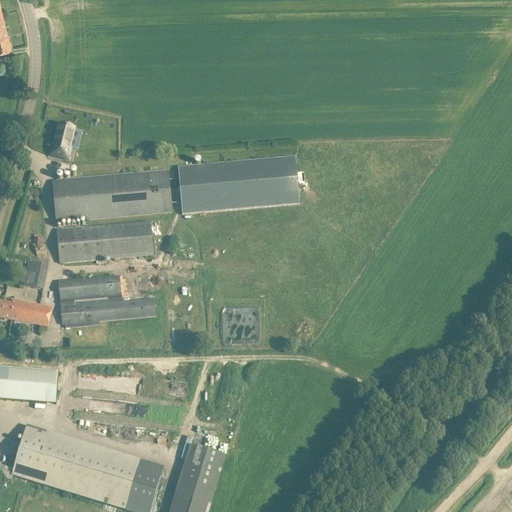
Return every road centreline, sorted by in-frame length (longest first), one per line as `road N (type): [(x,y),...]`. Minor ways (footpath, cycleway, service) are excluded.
road 1 (track): [(109,359),(304,356),(490,458)]
road 2 (unclassified): [(0,213),(34,80),(24,0)]
